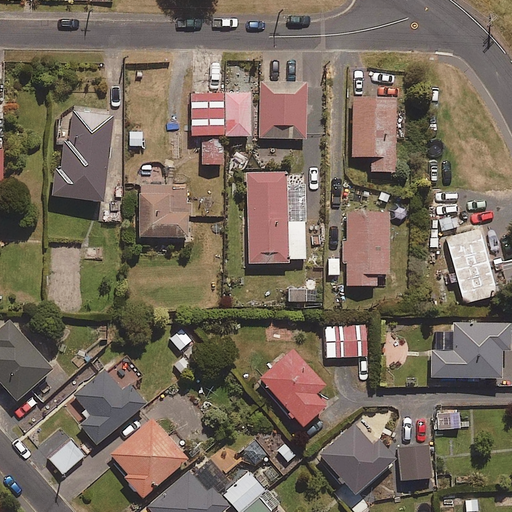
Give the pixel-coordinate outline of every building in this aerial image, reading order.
[(307,83),(261,81),(259,138),(306,139),(307,83)] [(226,94),(226,137),(251,136),(251,93),(226,94)] [(226,137),(226,94),(193,94),(193,137),(199,137),(199,164),(226,164),(226,137)] [(396,170),(397,96),(354,96),(353,154),(371,155),(371,169),(396,170)] [(115,115),(73,110),(69,141),(64,141),(61,168),(56,168),(52,196),(103,203),(115,115)] [(286,173),(247,174),(248,265),(286,265),(286,261),(304,261),(303,184),(286,184),(286,173)] [(187,240),(187,218),(191,218),(191,204),(187,204),(187,189),(173,189),(173,185),(139,185),(138,240),(187,240)] [(391,276),(393,210),(348,209),(347,240),(341,240),(341,263),(347,263),(346,285),(376,286),(377,276),(391,276)] [(478,228),(449,235),(466,304),(495,296),(478,228)] [(0,380),(17,401),(54,371),(11,320),(0,329),(0,380)] [(511,351),(511,323),(454,322),(454,350),(432,350),(431,377),(502,379),(502,351),(511,351)] [(367,324),(326,325),(327,358),(367,357),(367,324)] [(326,386),(296,348),(262,374),(302,425),(327,405),(317,392),(326,386)] [(123,391),(106,370),(74,396),(87,412),(77,420),(97,445),(147,405),(131,385),(123,391)] [(452,412),(436,413),(436,431),(453,430),(452,412)] [(150,421),(108,457),(127,480),(124,482),(140,501),(185,462),(150,421)] [(374,446),(354,424),(319,455),(354,495),(396,459),(380,441),(374,446)] [(83,457),(70,442),(50,460),(63,475),(83,457)] [(429,478),(426,446),(400,448),(403,481),(429,478)] [(224,511),(229,509),(217,495),(227,486),(205,459),(146,508),(149,511),(224,511)] [(249,472),(225,494),(242,511),(241,511),(270,511),(279,504),(249,472)]
